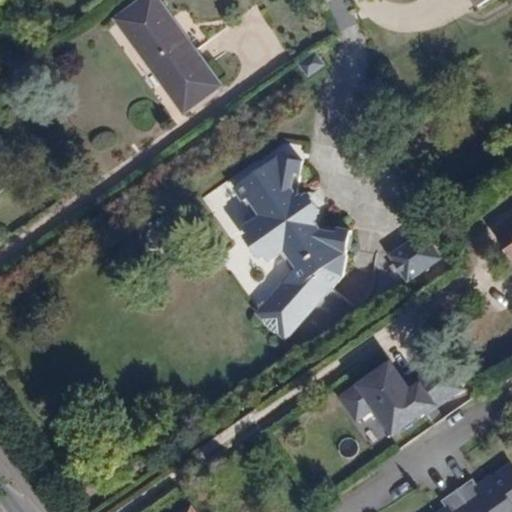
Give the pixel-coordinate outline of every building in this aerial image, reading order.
[(209,93),(142,6),(108,31),(175,119),(209,93)] [(297,276),(261,323),(291,346),(343,277),(347,240),(317,237),(283,193),(285,178),(291,178),(292,163),(269,160),(230,192),(259,228),(246,237),(272,270),(285,260),(297,276)] [(511,231),(503,237),(511,251),(511,231)] [(441,264),(423,238),(387,262),(405,289),(441,264)] [(388,359),(335,394),(370,446),(434,405),(418,379),(406,384),(388,359)] [(490,480),(478,489),(493,511),(511,511),(511,467),(509,464),(489,478),(490,480)] [(493,511),(478,489),(471,479),(439,500),(446,510),(447,511),(493,511)]
